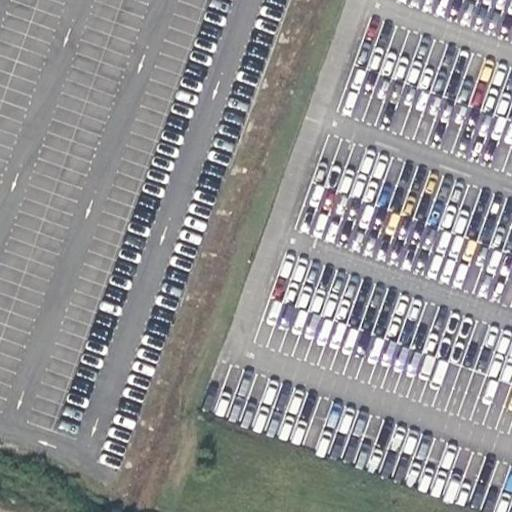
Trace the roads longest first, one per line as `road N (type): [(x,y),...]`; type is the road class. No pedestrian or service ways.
road 1 (track): [(0,430),(67,437),(114,417),(271,0)]
road 2 (unknown): [(85,0),(0,246)]
